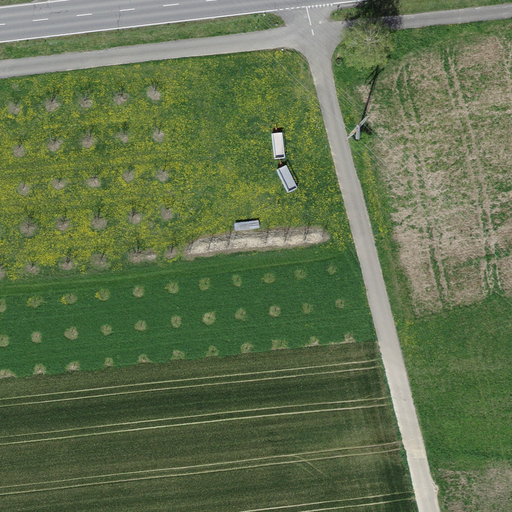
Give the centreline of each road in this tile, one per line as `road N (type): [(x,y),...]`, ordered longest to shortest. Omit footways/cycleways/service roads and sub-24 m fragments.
road 1 (track): [(0,69),(511,11)]
road 2 (secondary): [(218,0),(0,27)]
